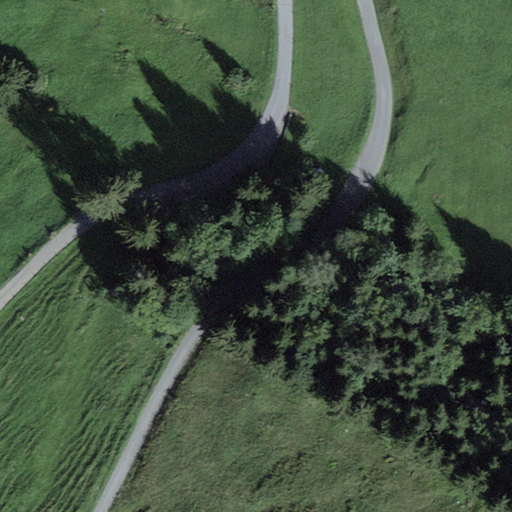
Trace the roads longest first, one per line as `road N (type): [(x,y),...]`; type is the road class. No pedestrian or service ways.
road 1 (unclassified): [(99,511),(198,324),(240,286),(310,244),(361,182),(381,101),(362,0)]
road 2 (unclassified): [(0,297),(26,267),(95,219),(212,177),(244,157),(279,93),(282,0)]
